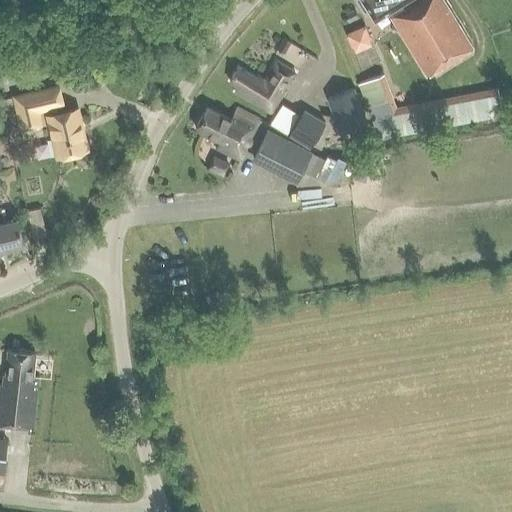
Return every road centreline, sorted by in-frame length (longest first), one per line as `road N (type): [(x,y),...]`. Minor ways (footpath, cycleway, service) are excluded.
road 1 (unclassified): [(103,252),(152,139),(252,0)]
road 2 (unclassified): [(162,511),(103,252)]
road 3 (track): [(0,77),(236,15)]
road 4 (residential): [(145,511),(0,498)]
